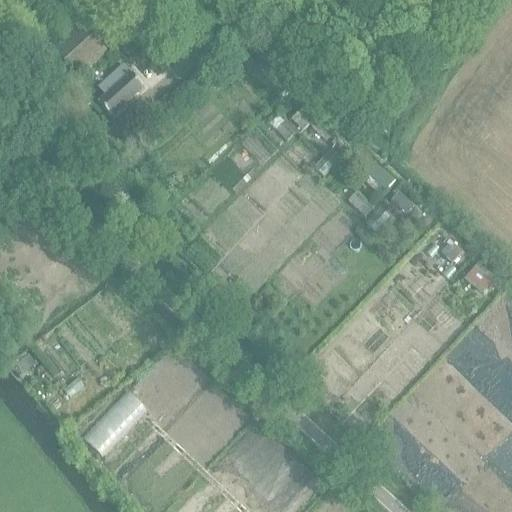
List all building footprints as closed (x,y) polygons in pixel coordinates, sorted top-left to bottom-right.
[(78,82),(108,54),(83,26),(53,54),(78,82)] [(401,102),(438,65),(425,52),(388,89),(401,102)] [(114,120),(146,90),(125,68),(100,91),(108,99),(100,106),(114,120)] [(310,128),(320,119),(323,116),(310,104),(292,121),(305,135),(310,128)] [(271,127),(288,144),(296,136),(279,119),(271,127)] [(320,119),(310,128),(326,144),(335,134),(320,119)] [(333,146),(343,158),(352,149),(341,139),(333,146)] [(368,158),(359,167),(368,176),(362,182),(383,200),(396,184),(368,158)] [(403,192),(389,207),(410,226),(421,215),(408,202),(410,199),(403,192)] [(357,195),(349,204),(366,221),(374,212),(357,195)] [(384,210),(370,224),(378,232),(392,218),(384,210)] [(449,248),(442,256),(453,266),(460,258),(449,248)] [(12,368),(21,378),(34,367),(25,356),(12,368)]
